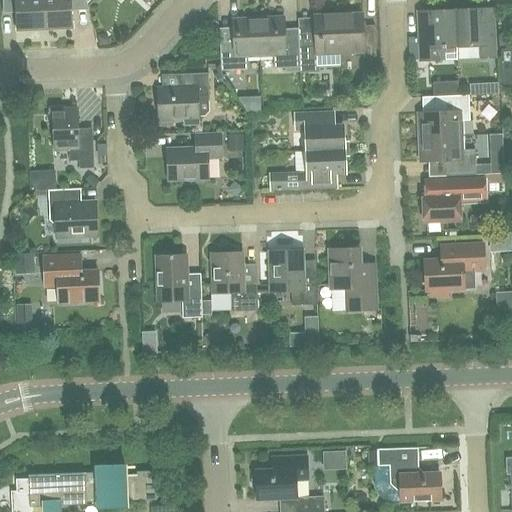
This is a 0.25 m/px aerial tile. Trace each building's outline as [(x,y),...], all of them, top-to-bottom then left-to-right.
[(2,0),(3,5),(17,4),(17,13),(18,30),(46,29),(44,0),(2,0)] [(44,0),(46,29),(72,27),(71,11),(71,3),(87,2),(86,0),(44,0)] [(495,58),(492,9),(455,10),(457,48),(458,60),(459,60),(458,48),(481,47),(482,59),(495,58)] [(421,61),(458,60),(457,48),(455,10),(419,12),(421,61)] [(363,26),(362,14),(338,15),(340,54),(364,53),(364,58),(376,57),(375,26),(363,26)] [(319,54),(340,54),(338,15),(314,16),(315,28),(299,29),(299,42),(300,60),(300,68),(300,72),(300,74),(320,73),(319,68),(319,54)] [(285,42),(284,18),(258,19),(260,56),(274,56),(274,69),(300,68),(300,60),(299,42),(285,42)] [(221,71),(247,70),(247,57),(260,56),(258,19),(233,20),(234,45),(220,45),(221,71)] [(103,35),(97,36),(98,47),(108,46),(108,39),(103,35)] [(510,35),(499,36),(499,47),(510,47),(510,35)] [(220,86),(227,82),(221,73),(221,72),(214,76),(220,86)] [(199,125),(199,119),(198,96),(208,96),(207,74),(180,75),(181,86),(178,89),(158,89),(159,121),(161,121),(161,127),(174,127),(174,120),(184,120),(185,126),(199,125)] [(448,97),(459,96),(458,80),(446,81),(447,97),(448,97)] [(500,84),(471,85),(471,96),(500,94),(500,88),(500,84)] [(420,138),(461,136),(461,122),(470,121),(469,96),(459,96),(448,97),(447,97),(443,97),(443,110),(441,112),(419,113),(420,138)] [(79,140),(78,109),(53,110),(55,150),(69,150),(70,162),(79,161),(79,169),(94,169),(93,140),(79,140)] [(334,127),(333,113),(296,114),(296,129),(306,129),(307,151),(344,150),(343,126),(334,127)] [(229,150),(244,150),(244,133),(228,134),(229,150)] [(208,179),(208,158),(221,158),(221,134),(196,135),(196,149),(168,150),(168,179),(186,179),(186,180),(208,179)] [(462,150),(461,136),(420,138),(421,162),(443,161),(446,164),(446,177),(476,175),(475,150),(462,150)] [(251,141),(251,152),(260,152),(259,141),(251,141)] [(345,173),(344,150),(307,151),(308,173),(283,174),(284,190),(299,189),(336,188),(336,173),(345,173)] [(503,155),(490,156),(491,174),(504,174),(503,155)] [(484,179),(442,181),(424,182),(424,196),(422,196),(424,222),(461,221),(460,203),(473,203),(473,194),(485,193),(505,192),(504,175),(484,176),(484,179)] [(50,221),(53,224),(56,224),(57,238),(97,236),(96,203),(76,204),(76,190),(49,191),(49,195),(50,221)] [(490,239),(491,251),(499,251),(499,239),(490,239)] [(483,244),(453,246),(440,246),(441,260),(425,261),(426,291),(430,291),(431,297),(448,296),(448,290),(464,289),(463,272),(484,271),(483,244)] [(361,283),(360,249),(330,250),(331,289),(347,289),(348,311),(376,310),(375,283),(361,283)] [(302,281),(301,251),(271,252),(272,292),(291,292),(292,306),(318,305),(317,280),(302,281)] [(243,286),(242,253),(212,254),(213,294),(231,293),(232,312),(258,311),(257,286),(243,286)] [(14,254),(15,273),(35,273),(34,254),(14,254)] [(188,294),(186,255),(156,257),(158,302),(182,301),(183,318),(202,318),(201,294),(188,294)] [(81,256),(68,256),(44,257),(45,287),(58,287),(59,303),(99,301),(98,271),(82,272),(81,256)] [(16,317),(17,329),(32,328),(32,316),(16,317)] [(319,346),(319,333),(305,333),(306,347),(319,346)] [(216,339),(213,335),(208,335),(204,338),(203,343),(207,347),(212,347),(216,344),(216,339)] [(379,496),(386,503),(409,502),(441,500),(440,473),(419,474),(415,470),(414,448),(378,450),(379,466),(373,467),(374,486),(379,496)] [(257,499),(297,498),(296,480),(308,479),(307,457),(279,459),(280,470),(256,472),(256,476),(252,480),(252,488),(257,492),(257,499)] [(126,476),(125,466),(96,468),(97,473),(86,473),(28,475),(29,479),(30,507),(44,507),(43,511),(59,511),(59,506),(87,505),(87,503),(98,502),(98,508),(127,506),(127,502),(157,501),(156,471),(137,472),(137,476),(126,476)] [(170,467),(157,468),(157,481),(170,481),(170,467)] [(29,511),(30,507),(29,479),(16,480),(17,491),(11,491),(12,511),(29,511)] [(297,511),(325,511),(325,500),(297,502),(297,511)]
